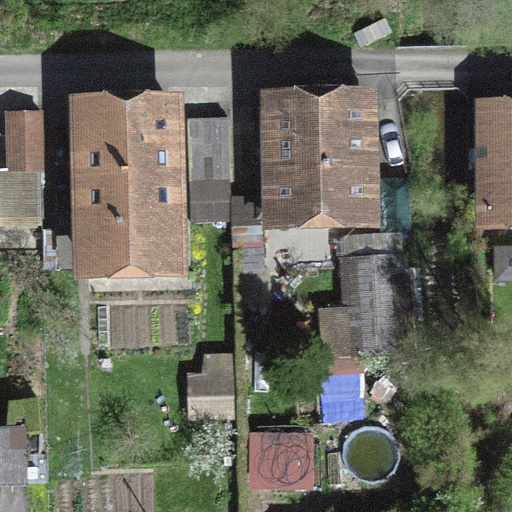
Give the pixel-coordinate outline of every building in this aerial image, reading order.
[(362,102),(276,105),(278,221),(364,219),(362,102)] [(491,217),(511,216),(511,105),(491,105),(491,217)] [(88,269),(172,267),(168,109),(84,111),(88,269)] [(11,223),(41,222),(39,116),(9,117),(11,223)] [(228,119),(187,120),(190,222),(231,222),(228,119)] [(349,267),(354,352),(405,349),(399,264),(349,267)] [(184,391),(187,436),(236,432),(230,362),(203,364),(205,390),(184,391)] [(25,431),(0,431),(0,483),(26,483),(25,431)] [(247,444),(247,495),(307,495),(307,444),(247,444)]
